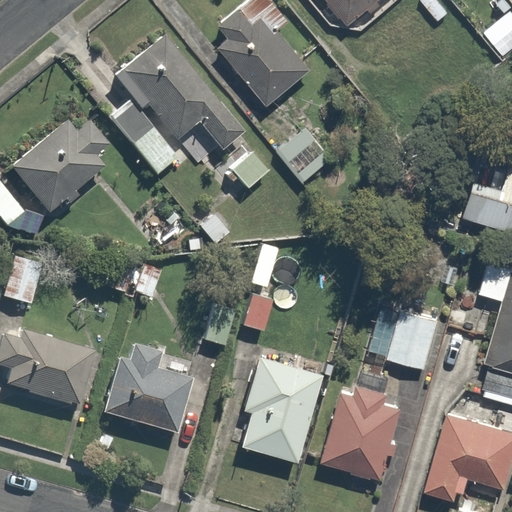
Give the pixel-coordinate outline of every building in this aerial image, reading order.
[(226,33),(216,42),(268,103),(313,63),(283,28),(295,17),(279,0),(242,0),(217,22),(226,33)] [(333,0),(353,25),(383,0),(333,0)] [(448,0),(416,0),(437,24),(456,8),(448,0)] [(192,148),(185,140),(198,129),(216,150),(241,130),(161,32),(108,74),(127,97),(108,113),(158,175),(192,148)] [(89,118),(77,128),(67,116),(8,163),(46,211),(105,163),(97,154),(109,144),(89,118)] [(306,123),(276,148),(303,181),(334,156),(306,123)] [(258,146),(228,168),(244,189),(273,167),(258,146)] [(511,161),(483,153),(464,214),(511,227),(511,161)] [(4,175),(0,178),(0,221),(6,230),(31,210),(4,175)] [(214,209),(197,226),(217,245),(233,228),(214,209)] [(46,259),(14,251),(3,298),(34,305),(46,259)] [(506,304),(480,396),(511,404),(511,264),(487,258),(477,296),(506,304)] [(283,275),(253,268),(243,310),(272,317),(283,275)] [(242,305),(213,297),(200,343),(230,351),(242,305)] [(383,298),(365,351),(427,371),(444,318),(383,298)] [(0,363),(11,367),(7,383),(78,404),(95,349),(5,322),(0,339),(0,363)] [(130,343),(126,358),(111,355),(98,411),(178,429),(191,373),(179,370),(182,355),(130,343)] [(300,462),(324,372),(258,354),(243,410),(252,412),(242,447),(300,462)] [(357,378),(353,391),(342,387),(319,461),(382,480),(405,407),(390,402),(394,390),(357,378)] [(494,421),(447,408),(426,487),(466,498),(472,476),(511,486),(511,407),(498,404),(494,421)] [(490,511),(462,503),(459,511),(490,511)]
